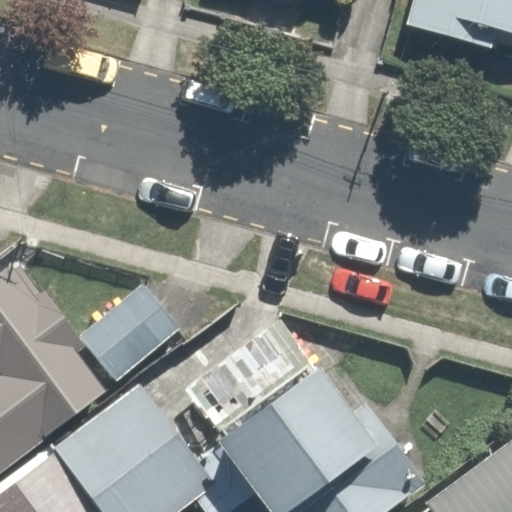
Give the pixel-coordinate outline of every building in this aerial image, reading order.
[(248,0),(347,30),(356,0),(248,0)] [(511,0),(407,0),(399,34),(481,55),(488,31),(511,36),(511,0)] [(142,290),(78,340),(10,253),(0,260),(0,465),(109,380),(174,330),(142,290)] [(58,437),(110,511),(178,511),(233,475),(258,511),(379,511),(406,494),(372,444),(266,292),(58,437)] [(511,511),(511,445),(417,511),(511,511)] [(92,511),(48,446),(0,478),(0,511),(92,511)]
